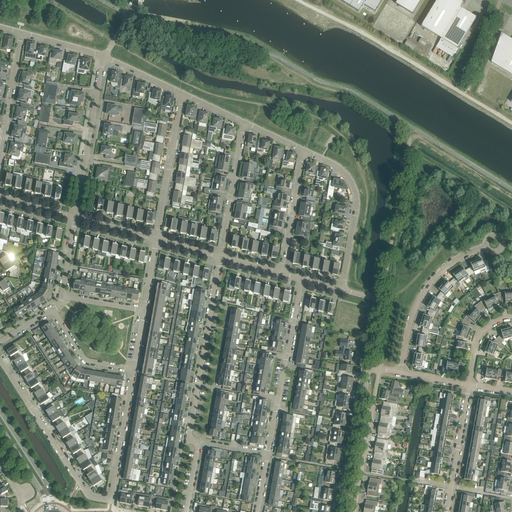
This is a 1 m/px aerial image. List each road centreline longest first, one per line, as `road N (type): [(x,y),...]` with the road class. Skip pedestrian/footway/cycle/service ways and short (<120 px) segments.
road 1 (track): [(511,124),(350,23),(324,25),(283,0)]
road 2 (residential): [(197,442),(188,437),(219,257)]
road 3 (residential): [(111,500),(88,496),(0,359)]
road 4 (residential): [(268,455),(301,280)]
road 5 (residential): [(341,290),(356,194),(342,170),(303,150)]
road 6 (residential): [(75,217),(104,56)]
road 7 (residential): [(402,371),(430,283),(457,259),(486,248)]
road 8 (residential): [(156,240),(182,94)]
road 9 (residential): [(219,257),(244,123)]
road 10 (residential): [(111,500),(133,369)]
road 11 (residential): [(447,511),(469,384)]
road 12 (residential): [(281,274),(303,150)]
road 13 (residential): [(0,154),(22,34)]
